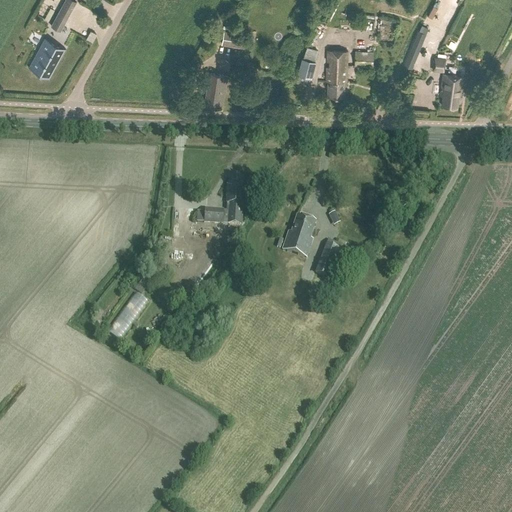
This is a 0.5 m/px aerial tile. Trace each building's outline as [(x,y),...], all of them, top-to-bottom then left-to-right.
[(61,32),(77,2),(73,0),(65,0),(51,26),(61,32)] [(87,37),(90,29),(85,27),(82,35),(87,37)] [(92,41),(96,34),(91,31),(87,38),(92,41)] [(245,49),(248,35),(224,31),(221,45),(245,49)] [(412,69),(426,35),(417,31),(403,66),(412,69)] [(29,66),(28,67),(49,78),(49,77),(64,49),(65,49),(45,37),(44,38),(47,39),(41,49),(39,48),(34,58),(36,59),(31,68),(29,66)] [(346,82),(348,51),(328,50),(327,60),(329,60),(329,66),(327,66),(326,81),(328,81),(327,96),(344,97),(344,81),(346,82)] [(373,67),(373,53),(355,52),(354,67),(373,67)] [(444,72),(446,58),(435,56),(432,70),(444,72)] [(311,79),(316,62),(302,58),(297,75),(311,79)] [(225,94),(228,76),(206,72),(203,86),(207,87),(204,106),(222,109),(225,94)] [(460,102),(464,76),(443,73),(440,95),(443,95),(441,105),(457,107),(457,102),(460,102)] [(242,189),(243,178),(229,177),(229,185),(227,185),(227,197),(232,197),(231,203),(230,203),(229,217),(231,217),(231,224),(238,224),(240,203),(238,203),(239,198),(244,198),(244,189),(242,189)] [(204,224),(213,224),(214,209),(205,209),(205,213),(204,224)] [(310,238),(316,221),(297,215),(292,232),(289,232),(283,250),(307,258),(313,239),(310,238)] [(341,257),(345,246),(328,240),(315,274),(328,280),(331,272),(337,256),(341,257)] [(200,267),(198,256),(186,258),(188,270),(200,267)] [(142,295),(151,283),(144,278),(135,290),(142,295)] [(132,289),(104,328),(114,336),(143,297),(132,289)]
